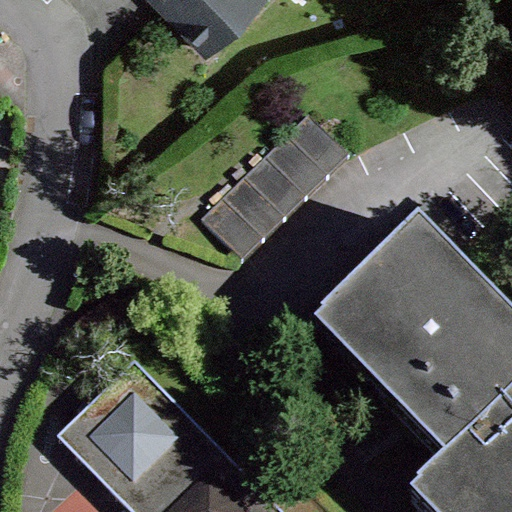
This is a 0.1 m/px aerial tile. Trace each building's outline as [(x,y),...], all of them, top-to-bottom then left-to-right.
[(160,0),(181,20),(209,49),(259,0),(160,0)] [(203,221),(243,263),(351,158),(310,116),(203,221)] [(421,232),(450,261),(473,240),(434,201),(357,276),(271,360),(310,400),(345,366),(353,357),(324,327),(421,232)] [(420,496),(422,497),(436,511),(511,511),(511,324),(450,261),(421,232),(324,327),(353,357),(456,460),(447,469),(420,496)] [(345,366),(447,469),(456,460),(353,357),(345,366)] [(277,511),(139,369),(81,426),(128,474),(113,488),(136,511),(277,511)] [(436,511),(422,497),(413,506),(418,511),(436,511)]
